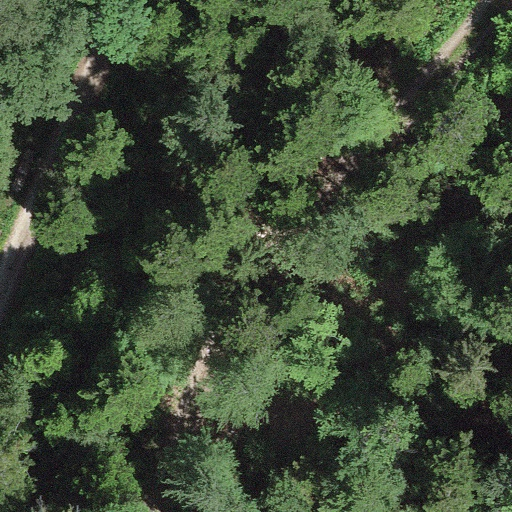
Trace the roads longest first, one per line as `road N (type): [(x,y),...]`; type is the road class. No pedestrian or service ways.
road 1 (track): [(476,0),(158,350),(83,511)]
road 2 (track): [(115,0),(90,87),(0,273)]
